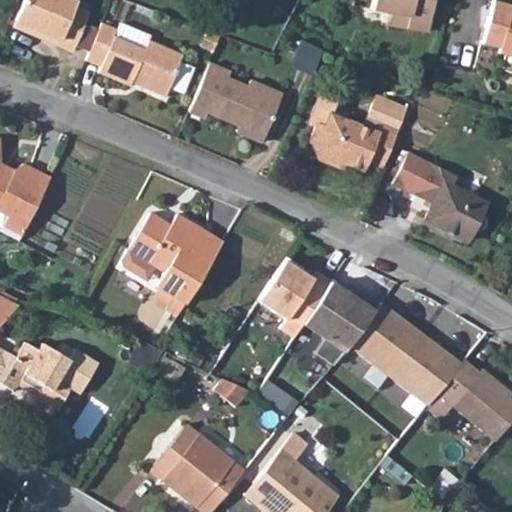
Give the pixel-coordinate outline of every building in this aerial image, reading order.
[(67,0),(16,0),(9,18),(52,36),(50,43),(66,50),(82,12),(67,6),(70,1),(67,0)] [(372,0),(371,12),(390,15),(408,18),(407,28),(427,31),(431,0),(372,0)] [(511,4),(498,0),(491,0),(479,42),(496,47),(494,52),(511,57),(511,4)] [(96,20),(81,57),(96,64),(93,71),(124,85),(128,76),(141,82),(140,86),(159,94),(177,52),(142,37),(138,47),(108,34),(112,28),(96,20)] [(112,28),(108,34),(138,47),(142,37),(143,35),(114,22),(112,28)] [(203,59),(184,107),(201,113),(203,107),(236,119),(238,114),(246,117),(242,128),(259,135),(278,87),(245,75),(242,82),(222,74),(224,67),(203,59)] [(330,99),(316,93),(305,116),(312,120),(320,123),(326,108),(330,99)] [(312,155),(328,162),(333,152),(344,157),(342,160),(358,167),(363,156),(380,164),(396,127),(403,109),(374,96),(362,124),(326,108),(320,123),(312,120),(304,138),(312,155)] [(422,159),(406,190),(429,203),(421,218),(464,241),(470,229),(472,230),(474,231),(477,231),(480,229),(483,226),(484,223),(484,220),(483,218),(481,215),(479,213),(484,202),(441,178),(444,171),(422,159)] [(27,215),(44,179),(45,177),(19,164),(16,166),(11,169),(0,163),(0,215),(4,217),(21,226),(27,215)] [(4,217),(0,225),(17,234),(21,226),(4,217)] [(148,218),(132,247),(136,249),(199,280),(206,268),(192,259),(206,237),(175,217),(167,230),(148,218)] [(220,245),(206,237),(192,259),(206,268),(220,245)] [(132,247),(127,255),(132,257),(136,249),(132,247)] [(136,249),(132,257),(154,271),(163,277),(155,291),(183,308),(199,280),(136,249)] [(132,257),(127,255),(121,265),(122,270),(145,284),(154,271),(132,257)] [(302,266),(285,256),(257,300),(284,318),(278,327),(291,336),(295,332),(301,322),(329,279),(316,271),(311,278),(300,270),(302,266)] [(353,338),(379,304),(355,289),(351,295),(343,289),(345,287),(330,278),(329,279),(301,322),(322,336),(311,352),(332,365),(335,361),(340,355),(353,338)] [(0,293),(0,325),(19,303),(0,293)] [(0,384),(12,391),(15,386),(56,409),(68,388),(79,394),(96,363),(74,351),(67,361),(38,344),(34,351),(21,344),(13,357),(0,348),(0,384)] [(466,360),(438,393),(490,435),(511,406),(511,396),(506,392),(509,388),(484,368),(480,372),(466,360)] [(233,386),(219,379),(210,390),(232,407),(245,391),(233,386)] [(291,412),(296,401),(264,384),(259,394),(291,412)] [(511,406),(490,435),(496,440),(511,421),(511,406)] [(183,425),(146,471),(158,481),(195,435),(183,425)] [(195,435),(158,481),(194,511),(207,511),(241,472),(195,435)] [(280,446),(248,486),(267,501),(257,511),(320,511),(332,499),(290,464),(294,458),(280,446)] [(248,486),(239,497),(257,511),(267,501),(248,486)]
